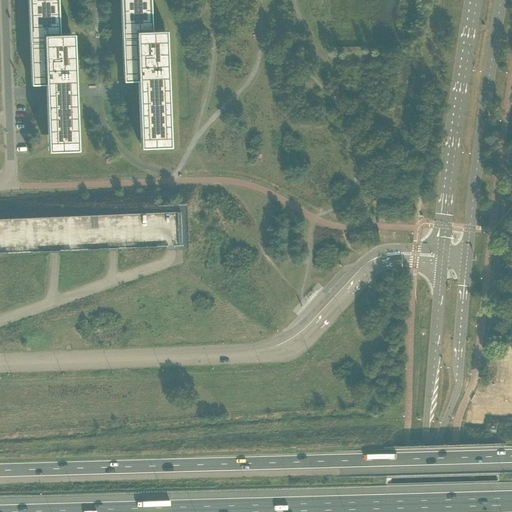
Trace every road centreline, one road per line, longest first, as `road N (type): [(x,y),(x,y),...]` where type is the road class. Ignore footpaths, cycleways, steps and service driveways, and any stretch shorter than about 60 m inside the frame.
road 1 (trunk): [(511,455),(0,471)]
road 2 (tertiary): [(360,271),(304,330),(268,351),(0,360)]
road 3 (motorway): [(511,501),(160,511)]
road 4 (secondary): [(465,262),(499,0)]
road 5 (secondary): [(475,0),(441,251)]
road 6 (secondary): [(431,511),(438,440),(460,364),(465,262)]
road 7 (secondary): [(440,265),(418,511)]
road 8 (unclassified): [(4,0),(9,186)]
